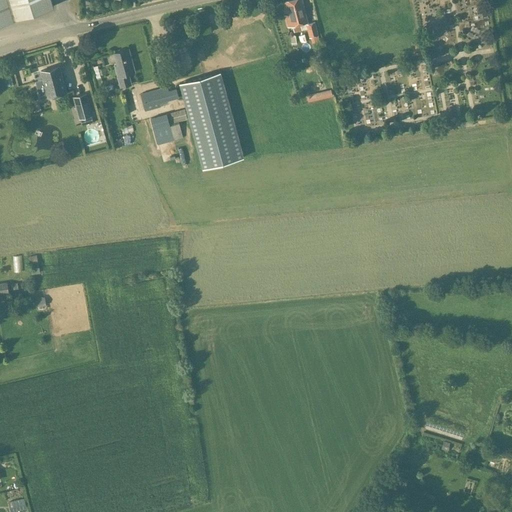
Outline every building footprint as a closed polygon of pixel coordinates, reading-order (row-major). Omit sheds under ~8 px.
[(51,0),(0,0),(0,23),(54,7),(51,0)] [(306,24),(305,23),(307,22),(301,0),(291,0),(285,2),(288,15),(283,16),(286,28),(293,26),(294,32),(307,29),(309,38),(312,37),(313,42),(319,41),(318,35),(319,35),(315,21),(306,24)] [(114,65),(120,87),(132,84),(129,74),(135,72),(129,49),(114,53),(117,64),(114,65)] [(59,66),(40,71),(48,98),(66,93),(59,66)] [(244,157),(221,72),(178,83),(202,169),(244,157)] [(169,90),(168,86),(141,93),(145,111),(161,107),(160,103),(179,97),(176,88),(169,90)] [(308,102),(333,96),(331,89),(306,95),(308,102)] [(93,115),(87,93),(73,97),(79,119),(93,115)] [(158,145),(183,138),(179,122),(188,119),(185,109),(167,114),(167,113),(150,118),(158,145)] [(40,272),(36,255),(29,256),(31,268),(30,268),(32,274),(40,272)] [(0,283),(0,296),(9,295),(7,283),(0,283)] [(45,297),(34,298),(36,307),(39,307),(46,306),(45,297)] [(453,450),(458,448),(454,441),(449,443),(453,450)] [(11,511),(28,507),(25,496),(8,501),(11,511)]
